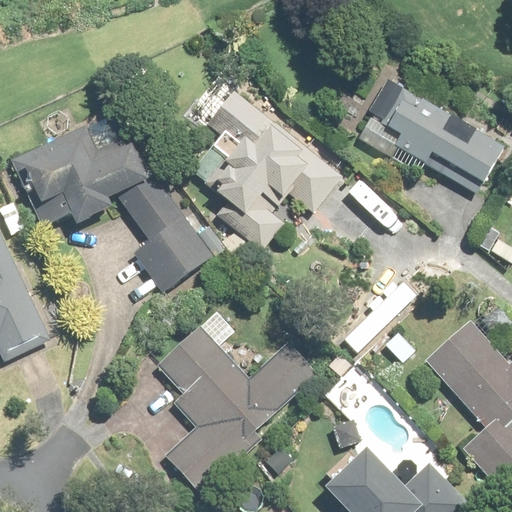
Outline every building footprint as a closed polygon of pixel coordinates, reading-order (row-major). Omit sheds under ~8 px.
[(378,109),(361,138),(416,171),(423,158),(479,192),(509,142),(390,72),(371,105),(378,109)] [(348,171),(236,83),(205,122),(221,134),(214,143),(237,161),(205,203),(264,249),(303,200),(317,211),(348,171)] [(223,248),(154,160),(141,132),(103,150),(90,123),(13,160),(47,231),(121,197),(150,234),(131,249),(165,292),(223,248)] [(56,341),(0,214),(0,345),(2,344),(10,361),(56,341)] [(169,455),(208,491),(262,435),(257,431),(321,364),(294,339),(260,375),(228,345),(244,328),(219,305),(161,366),(186,390),(173,403),(197,426),(169,455)] [(459,445),(493,482),(511,464),(511,350),(509,354),(475,318),(426,363),(483,423),(459,445)] [(419,355),(400,334),(386,347),(405,367),(419,355)] [(357,511),(447,511),(469,492),(434,455),(404,484),(367,445),(330,479),(359,511),(357,511)]
